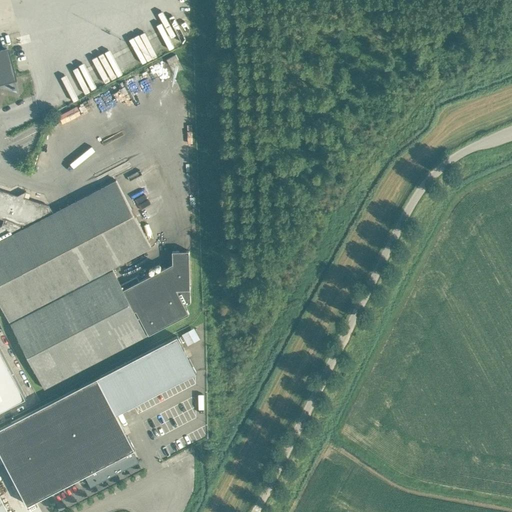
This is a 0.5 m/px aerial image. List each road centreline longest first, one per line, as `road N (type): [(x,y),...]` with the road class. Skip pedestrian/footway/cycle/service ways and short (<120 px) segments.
road 1 (unclassified): [(254,511),(416,196),(435,171),(511,132)]
road 2 (unknown): [(0,157),(16,179),(45,186),(126,156)]
road 3 (unknown): [(0,123),(57,96),(67,69),(58,39)]
